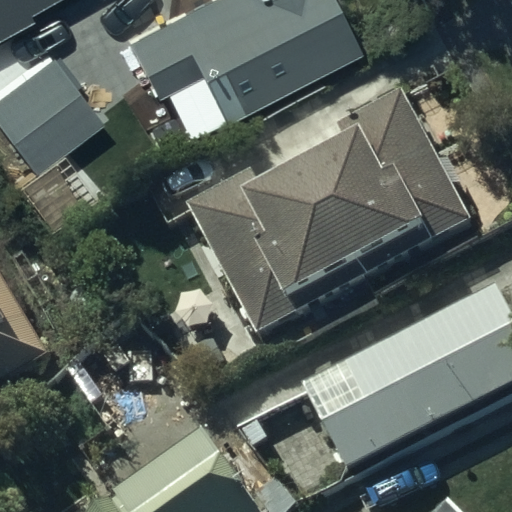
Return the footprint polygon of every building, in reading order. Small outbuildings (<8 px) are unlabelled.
[(0,0),(0,27),(26,13),(22,5),(30,0),(0,0)] [(190,0),(123,33),(151,87),(191,66),(219,118),(352,46),(330,0),(190,0)] [(46,47),(0,82),(0,127),(31,168),(99,117),(46,47)] [(190,208),(259,339),(473,226),(454,190),(462,186),(448,159),(438,165),(402,96),(339,128),(349,146),(262,192),(253,175),(190,208)] [(0,383),(46,355),(0,279),(0,383)] [(511,325),(496,293),(351,365),(349,367),(370,408),(326,430),(347,472),(511,389),(511,325)] [(255,511),(207,441),(103,511),(255,511)]
